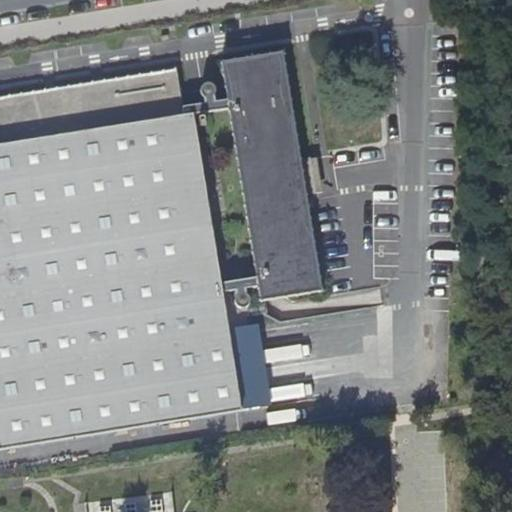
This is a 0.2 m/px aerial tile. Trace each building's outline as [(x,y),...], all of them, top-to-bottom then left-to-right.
[(227,98),(228,106),(255,276),(257,286),(259,297),(321,287),(306,192),(300,158),(282,49),(222,57),(227,98)] [(0,144),(183,113),(182,105),(176,65),(0,93),(0,144)] [(227,98),(182,105),(183,113),(193,112),(228,106),(227,98)] [(240,408),(222,292),(220,281),(193,112),(183,113),(0,144),(0,448),(172,420),(240,408)] [(300,158),(306,192),(321,189),(317,155),(300,158)] [(220,281),(222,292),(257,286),(255,276),(220,281)]
